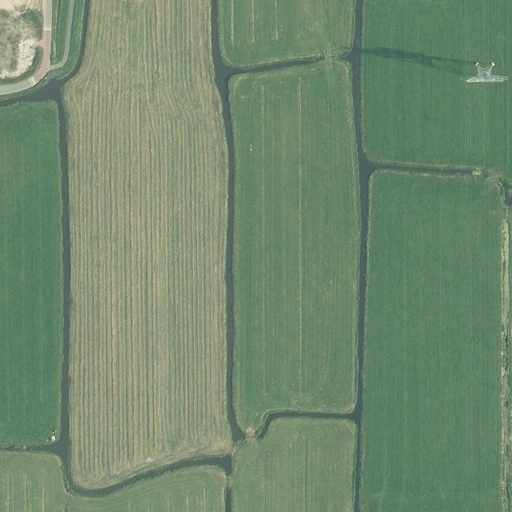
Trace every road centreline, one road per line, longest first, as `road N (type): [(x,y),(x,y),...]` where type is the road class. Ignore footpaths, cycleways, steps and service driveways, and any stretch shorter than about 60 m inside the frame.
road 1 (track): [(494,153),(493,215),(475,274)]
road 2 (unclassified): [(0,91),(44,69),(48,0)]
